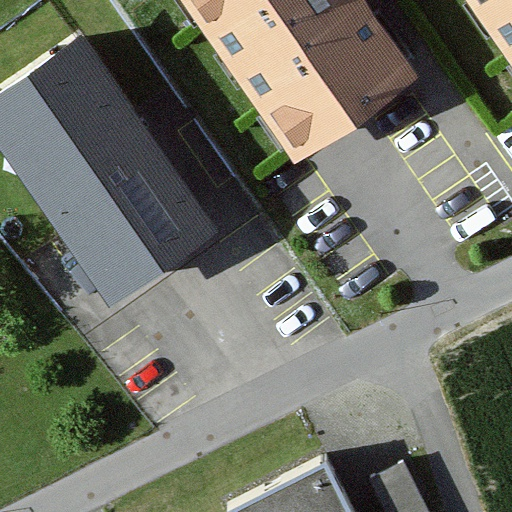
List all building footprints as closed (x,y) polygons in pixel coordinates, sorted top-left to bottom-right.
[(361,0),(182,0),(294,159),(414,75),(361,0)] [(511,0),(468,0),(511,62),(511,0)] [(77,39),(0,90),(0,123),(112,291),(205,229),(77,39)] [(442,511),(412,447),(374,465),(396,511),(442,511)] [(342,511),(310,448),(215,497),(222,511),(342,511)]
